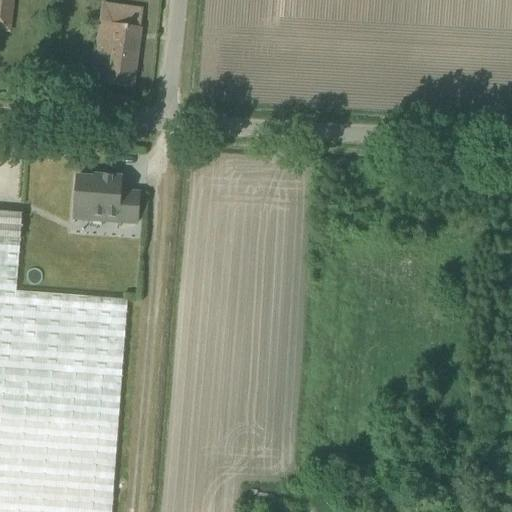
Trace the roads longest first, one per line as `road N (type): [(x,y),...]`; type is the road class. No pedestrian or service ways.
road 1 (unclassified): [(166,126),(511,142)]
road 2 (unclassified): [(0,117),(166,126)]
road 3 (unclassified): [(166,126),(177,0)]
